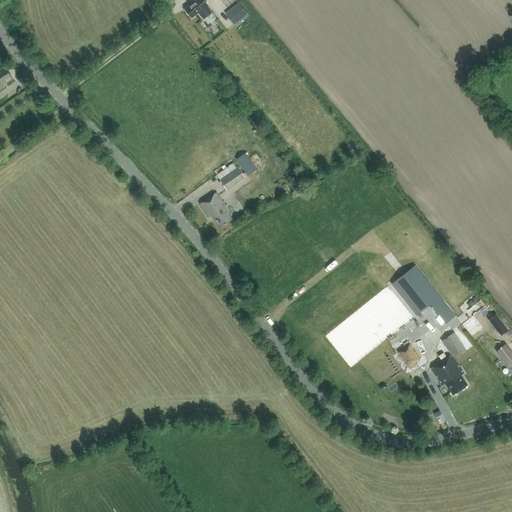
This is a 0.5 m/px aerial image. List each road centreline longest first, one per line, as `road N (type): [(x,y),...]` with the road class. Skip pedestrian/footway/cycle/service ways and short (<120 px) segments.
road 1 (tertiary): [(511,426),(400,442),(329,410),(220,269),(0,33)]
road 2 (track): [(58,97),(174,11)]
